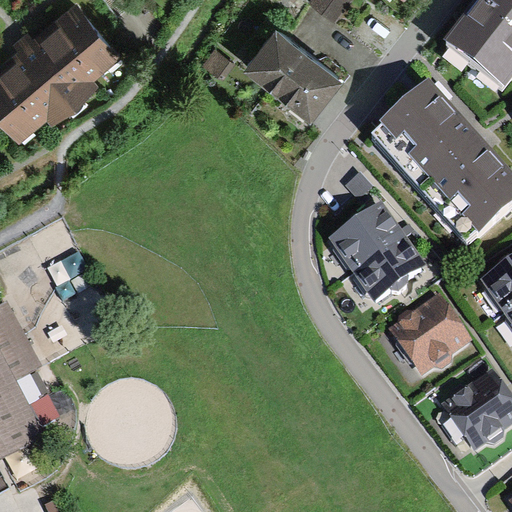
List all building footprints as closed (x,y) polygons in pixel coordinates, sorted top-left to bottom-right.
[(122,52),(78,0),(75,0),(26,41),(0,62),(0,112),(19,135),(47,113),(52,119),(101,79),(96,73),(122,52)] [(310,0),(333,18),(347,0),(310,0)] [(506,90),(511,82),(511,0),(483,0),(448,46),(506,90)] [(337,86),(343,79),(276,27),(245,67),(313,119),(337,86)] [(211,81),(224,64),(210,54),(197,71),(211,81)] [(432,86),(371,140),(466,247),(511,206),(511,176),(474,133),(432,86)] [(361,173),(346,186),(358,199),(372,186),(361,173)] [(427,267),(383,203),(329,240),(375,306),(394,293),(399,294),(408,287),(409,280),(427,267)] [(77,260),(52,268),(56,283),(81,275),(77,260)] [(511,261),(482,282),(511,325),(511,261)] [(473,342),(439,296),(390,331),(423,377),(435,369),(442,371),(452,365),(454,356),(473,342)] [(4,304),(0,306),(0,460),(43,437),(13,383),(40,368),(4,304)] [(511,427),(511,400),(491,371),(441,406),(475,454),(487,445),(495,446),(505,440),(505,432),(511,427)]
